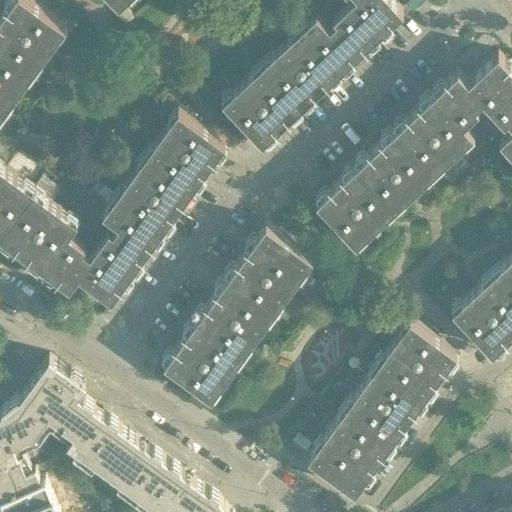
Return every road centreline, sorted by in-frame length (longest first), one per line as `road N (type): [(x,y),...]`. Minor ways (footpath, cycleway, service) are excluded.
road 1 (residential): [(109,367),(250,183),(275,174),(471,0)]
road 2 (residential): [(302,511),(109,367)]
road 3 (residential): [(511,356),(471,371),(370,511)]
road 4 (residential): [(109,367),(0,286)]
